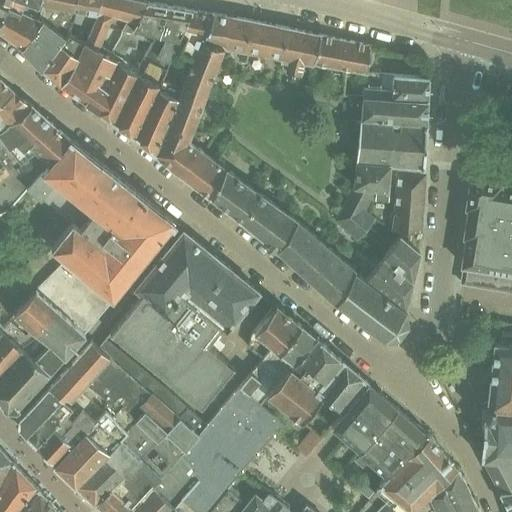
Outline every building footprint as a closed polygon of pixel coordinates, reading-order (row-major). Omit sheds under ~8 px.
[(22,0),(10,0),(9,3),(1,21),(0,24),(0,29),(22,45),(42,22),(36,15),(39,8),(22,0)] [(0,0),(0,24),(9,3),(2,0),(0,0)] [(75,0),(70,0),(69,5),(42,0),(39,8),(36,15),(42,22),(22,45),(23,46),(43,67),(72,35),(73,32),(70,31),(74,21),(76,21),(80,8),(74,6),(75,0)] [(79,36),(73,32),(72,35),(86,41),(100,0),(75,0),(74,6),(80,8),(76,21),(86,25),(84,32),(81,31),(79,36)] [(149,0),(146,0),(100,0),(86,41),(99,48),(109,25),(122,28),(122,31),(111,54),(112,55),(122,62),(125,56),(124,55),(130,46),(136,47),(140,34),(133,34),(136,29),(133,27),(149,0)] [(194,8),(150,0),(148,0),(149,0),(133,27),(136,29),(133,34),(140,34),(155,36),(176,47),(194,9),(194,8)] [(213,12),(194,9),(176,47),(195,55),(196,54),(201,41),(213,12)] [(201,41),(224,46),(228,47),(232,47),(227,36),(232,15),(213,12),(201,41)] [(245,49),(251,18),(232,15),(227,36),(232,47),(245,49)] [(261,20),(251,18),(245,49),(264,53),(270,22),(261,20)] [(280,24),(270,22),(264,53),(282,56),(288,26),(280,24)] [(301,72),(304,60),(309,61),(313,62),(320,32),(315,32),(312,31),(301,29),(288,26),(282,56),(281,60),(288,62),(286,69),(291,70),(291,71),(296,72),(296,71),(301,72)] [(347,69),(367,70),(371,43),(347,38),(320,32),(313,62),(347,69)] [(86,41),(72,35),(43,67),(61,82),(77,55),(80,58),(86,41)] [(155,36),(138,71),(114,119),(135,134),(168,65),(176,47),(155,36)] [(61,82),(87,100),(94,90),(93,82),(89,80),(98,67),(103,71),(112,55),(111,54),(99,48),(86,41),(80,58),(77,55),(61,82)] [(224,46),(201,41),(196,54),(195,55),(184,82),(206,91),(224,46)] [(94,90),(87,100),(114,119),(138,71),(122,62),(112,55),(103,71),(98,67),(89,80),(93,82),(94,90)] [(169,91),(178,69),(168,65),(135,134),(156,152),(168,123),(179,96),(169,91)] [(428,97),(430,74),(395,72),(394,87),(377,86),(378,71),(367,71),(367,70),(347,69),(344,94),(364,95),(428,97)] [(0,102),(14,92),(0,78),(0,102)] [(184,82),(179,96),(168,123),(191,132),(206,91),(184,82)] [(30,104),(14,92),(0,102),(0,129),(33,106),(31,104),(30,104)] [(427,118),(428,97),(364,95),(362,115),(427,118)] [(33,106),(0,129),(0,168),(1,168),(6,174),(15,166),(36,149),(33,147),(54,124),(33,106)] [(391,161),(423,164),(427,122),(426,122),(427,118),(362,115),(358,158),(355,184),(377,186),(389,187),(391,161)] [(191,132),(168,123),(156,152),(173,166),(183,173),(195,144),(188,140),(191,132)] [(33,147),(36,149),(49,161),(69,137),(54,124),(33,147)] [(49,161),(28,185),(71,220),(45,254),(60,263),(113,298),(175,221),(70,137),(69,137),(49,161)] [(200,148),(195,144),(183,173),(187,176),(213,196),(226,166),(209,154),(205,152),(200,148)] [(0,168),(0,211),(8,206),(28,185),(15,166),(6,174),(1,168),(0,168)] [(225,204),(242,217),(259,190),(226,166),(213,196),(216,198),(216,201),(222,205),(225,204)] [(402,227),(423,228),(425,188),(426,170),(399,168),(396,211),(393,227),(402,227)] [(511,186),(500,184),(501,180),(472,175),(467,205),(470,205),(465,234),(468,235),(463,262),(466,263),(463,280),(511,288),(511,186)] [(377,186),(355,184),(337,219),(359,237),(376,216),(365,208),(377,186)] [(242,217),(278,247),(298,218),(259,190),(242,217)] [(388,192),(376,191),(375,200),(387,202),(388,192)] [(298,218),(278,247),(338,300),(337,302),(339,303),(340,301),(350,309),(348,311),(350,312),(352,310),(361,318),(360,319),(362,321),(363,319),(373,327),(372,328),(374,330),(375,328),(385,336),(384,338),(386,339),(387,336),(400,335),(401,337),(403,336),(402,334),(409,324),(411,324),(412,322),(410,321),(408,309),(410,308),(408,306),(407,307),(366,277),(362,273),(363,271),(298,218)] [(226,330),(258,290),(183,229),(136,287),(142,292),(110,331),(201,406),(234,365),(207,344),(222,326),(226,330)] [(384,255),(414,280),(421,250),(401,233),(384,255)] [(36,287),(85,331),(113,298),(60,263),(45,254),(39,248),(12,278),(29,293),(36,287)] [(366,277),(407,307),(414,280),(384,255),(366,277)] [(33,332),(46,341),(65,354),(85,331),(36,287),(29,293),(13,310),(33,332)] [(0,296),(0,325),(13,310),(0,296)] [(252,330),(248,346),(263,359),(263,358),(272,348),(278,352),(302,324),(273,305),(252,330)] [(13,310),(0,325),(0,368),(18,349),(14,346),(33,332),(13,310)] [(166,511),(207,511),(228,488),(242,471),(272,434),(274,432),(284,421),(261,403),(292,368),(318,336),(302,324),(278,352),(272,348),(263,358),(263,359),(207,423),(198,433),(179,454),(192,465),(189,469),(197,475),(166,511)] [(184,403),(105,336),(98,344),(110,355),(177,416),(198,433),(207,423),(184,403)] [(318,336),(292,368),(316,389),(343,358),(318,336)] [(92,338),(53,381),(70,398),(86,381),(110,355),(98,344),(92,338)] [(511,342),(497,340),(489,404),(485,404),(483,417),(488,418),(484,454),(511,456),(511,342)] [(30,358),(18,349),(0,368),(0,397),(7,405),(16,406),(50,371),(65,354),(46,341),(30,358)] [(177,416),(110,355),(86,381),(105,398),(105,406),(56,463),(75,481),(142,411),(164,430),(177,416)] [(370,380),(343,358),(316,389),(323,396),(319,402),(323,406),(337,418),(370,380)] [(284,421),(285,419),(300,432),(316,414),(323,406),(319,402),(323,396),(316,389),(292,368),(261,403),(284,421)] [(399,406),(399,405),(375,385),(370,380),(337,418),(343,423),(349,429),(345,434),(361,448),(399,406)] [(19,425),(37,443),(74,402),(70,398),(53,381),(20,417),(19,425)] [(74,402),(37,443),(55,461),(56,463),(105,406),(105,398),(86,381),(70,398),(74,402)] [(428,431),(414,419),(399,406),(361,448),(360,449),(375,463),(388,474),(430,432),(429,431),(428,431)] [(198,433),(177,416),(164,430),(142,411),(75,481),(107,511),(126,511),(179,454),(198,433)] [(375,511),(410,511),(460,464),(459,464),(430,432),(388,474),(381,481),(395,493),(375,511)] [(305,454),(310,448),(301,440),(295,446),(305,454)] [(0,479),(13,460),(0,446),(0,479)] [(179,454),(126,511),(166,511),(197,475),(189,469),(192,465),(179,454)] [(511,456),(484,454),(502,489),(511,487),(511,456)] [(37,486),(13,460),(0,479),(0,511),(15,511),(37,486),(36,486),(37,486)] [(483,511),(480,504),(479,505),(477,499),(474,493),(473,492),(471,488),(471,487),(464,473),(463,473),(460,468),(461,467),(460,464),(410,511),(483,511)] [(60,511),(37,486),(15,511),(60,511)] [(511,487),(502,489),(511,507),(511,487)] [(239,511),(247,504),(228,488),(207,511),(239,511)] [(285,511),(292,505),(273,494),(269,492),(263,499),(269,504),(261,511),(285,511)]
